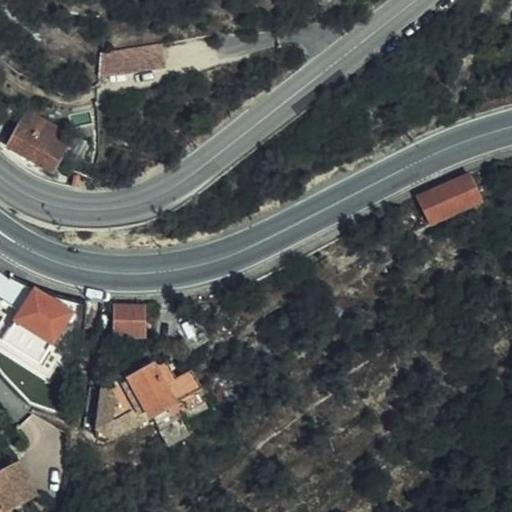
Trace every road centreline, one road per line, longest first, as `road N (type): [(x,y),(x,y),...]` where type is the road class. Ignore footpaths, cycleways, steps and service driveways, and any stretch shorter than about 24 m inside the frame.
road 1 (primary): [(0,234),(92,271),(183,269),(233,255),(436,153),(511,126)]
road 2 (secondary): [(0,175),(76,204),(150,196),(414,0)]
